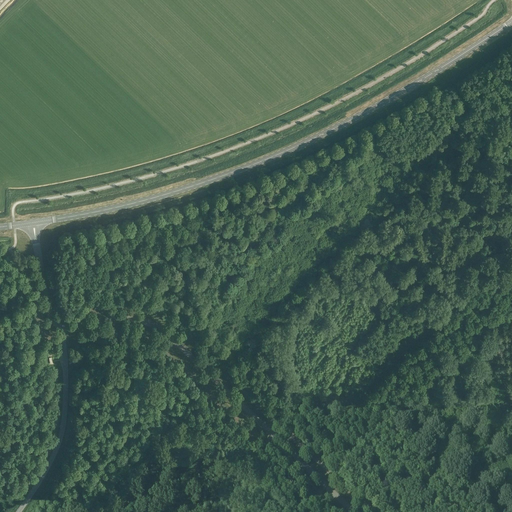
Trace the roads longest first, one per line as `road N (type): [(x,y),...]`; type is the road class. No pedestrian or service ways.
road 1 (secondary): [(33,223),(155,197),(280,153),(359,115),(511,21)]
road 2 (unclassified): [(353,511),(167,333),(127,317),(61,327)]
road 3 (unclassified): [(19,511),(54,454),(64,416),(61,327)]
